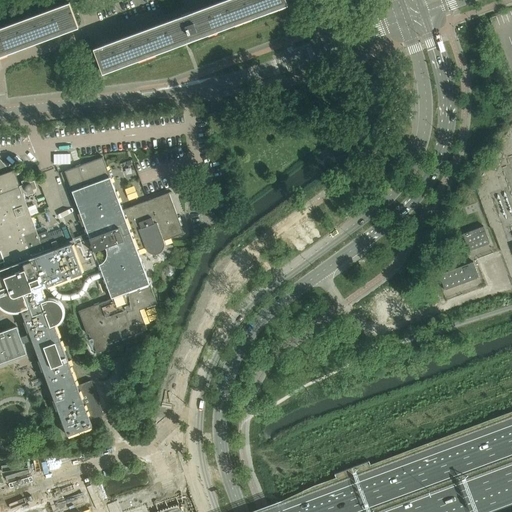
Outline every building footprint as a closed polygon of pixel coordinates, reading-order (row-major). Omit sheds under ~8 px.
[(285,0),(225,0),(94,49),(102,72),(287,4),(285,0)] [(0,28),(0,54),(78,26),(69,3),(0,28)] [(0,251),(1,254),(0,254),(0,261),(0,259),(3,259),(5,267),(0,268),(0,305),(1,306),(2,307),(3,308),(5,309),(6,310),(8,310),(9,311),(11,311),(13,311),(14,312),(16,311),(18,311),(19,311),(21,310),(25,321),(24,321),(27,332),(29,331),(30,334),(25,335),(21,337),(17,326),(0,332),(0,363),(27,353),(23,343),(27,341),(32,340),(40,360),(38,360),(42,370),(43,370),(54,399),(53,400),(56,410),(58,409),(67,435),(92,426),(90,419),(104,414),(91,380),(77,385),(54,323),(55,322),(56,322),(57,321),(58,320),(59,320),(59,319),(60,318),(60,316),(61,315),(61,314),(61,313),(61,311),(61,310),(61,309),(60,307),(60,306),(59,305),(58,304),(57,303),(56,302),(55,302),(54,301),(52,301),(51,301),(50,301),(48,301),(47,301),(46,301),(40,287),(41,287),(41,286),(99,265),(112,299),(79,311),(87,334),(90,333),(97,352),(109,348),(107,344),(147,329),(140,310),(157,303),(138,251),(145,248),(147,250),(148,252),(151,253),(153,254),(156,254),(158,254),(160,252),(162,251),(164,248),(164,246),(164,243),(164,241),(184,233),(169,193),(123,210),(103,157),(65,171),(88,233),(73,239),(69,228),(68,228),(72,240),(66,242),(62,230),(58,232),(59,233),(40,240),(22,193),(25,192),(27,196),(34,193),(33,189),(37,188),(34,181),(30,182),(29,178),(21,181),(23,185),(20,186),(14,170),(0,175),(0,251)] [(484,227),(462,234),(469,251),(490,243),(484,227)] [(445,290),(469,281),(479,277),(474,262),(457,268),(440,275),(445,290)]
